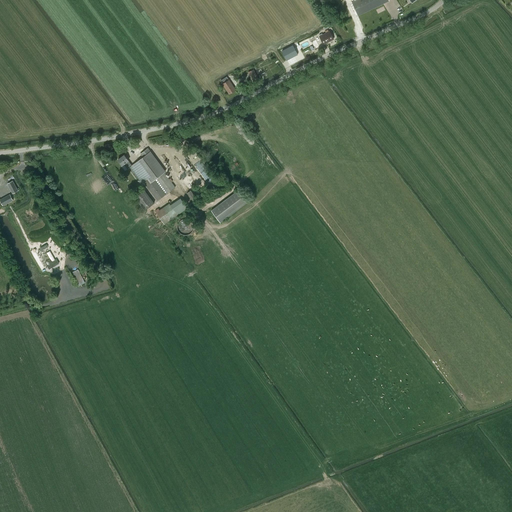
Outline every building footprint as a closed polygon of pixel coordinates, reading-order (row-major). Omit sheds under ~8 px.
[(353,0),(354,1),(358,8),(375,0),(353,0)] [(330,31),(320,36),(323,44),(334,39),(330,31)] [(311,41),(313,45),(310,46),(311,50),(316,48),(316,49),(320,47),(317,39),(311,41)] [(254,69),(248,72),(253,83),(259,80),(254,69)] [(227,77),(221,81),(229,94),(236,90),(229,80),(227,77)] [(124,155),(118,160),(122,165),(124,164),(128,169),(130,167),(142,183),(144,182),(158,201),(175,187),(161,168),(163,167),(152,153),(149,149),(141,154),(144,158),(132,166),(129,161),(124,155)] [(204,182),(183,154),(178,158),(199,186),(204,182)] [(209,184),(214,180),(196,155),(191,159),(209,184)] [(13,180),(7,184),(13,194),(18,191),(13,180)] [(142,187),(132,194),(144,211),(154,203),(142,187)] [(221,222),(250,202),(242,189),(212,208),(221,222)] [(10,194),(0,199),(3,205),(13,199),(10,194)] [(158,208),(155,211),(164,224),(188,208),(181,198),(170,205),(169,203),(160,210),(158,208)] [(177,226),(177,227),(177,228),(177,229),(178,230),(178,231),(178,232),(179,232),(179,233),(180,233),(181,234),(182,234),(183,235),(184,235),(185,235),(186,235),(187,235),(188,235),(189,234),(190,234),(191,233),(192,232),(193,231),(193,230),(193,229),(193,228),(194,227),(194,226),(193,226),(193,225),(193,224),(193,223),(192,222),(191,221),(190,220),(189,220),(188,219),(187,219),(186,219),(184,219),(183,219),(182,219),(181,220),(180,220),(180,221),(179,222),(178,223),(178,224),(177,225),(177,226)] [(78,269),(71,272),(78,286),(85,283),(78,269)]
